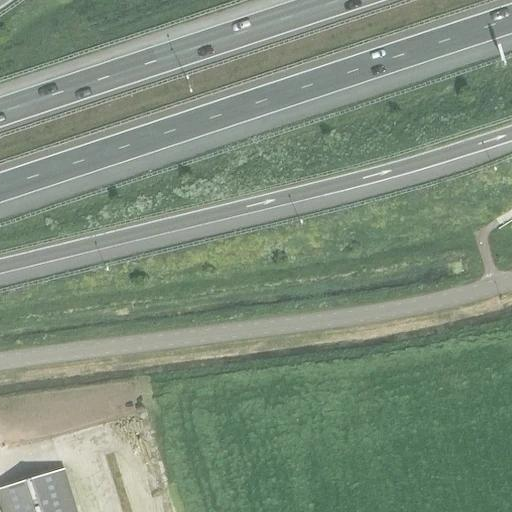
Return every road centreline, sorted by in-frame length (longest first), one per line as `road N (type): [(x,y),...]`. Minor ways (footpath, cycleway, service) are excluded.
road 1 (motorway): [(0,186),(511,17)]
road 2 (motorway): [(0,265),(365,179),(511,133)]
road 3 (tertiary): [(0,361),(346,319),(511,281)]
road 4 (motorway): [(340,0),(0,112)]
